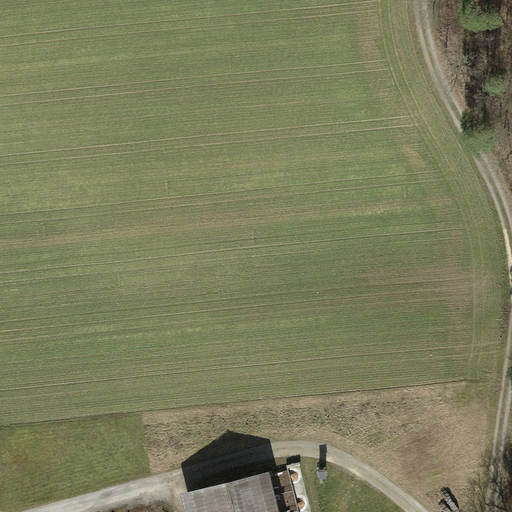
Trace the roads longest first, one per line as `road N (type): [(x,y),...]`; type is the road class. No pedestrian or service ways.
road 1 (track): [(70,511),(272,454),(319,457),(358,473),(411,511)]
road 2 (track): [(511,259),(498,196),(442,94),(418,0)]
road 3 (track): [(487,511),(511,278)]
